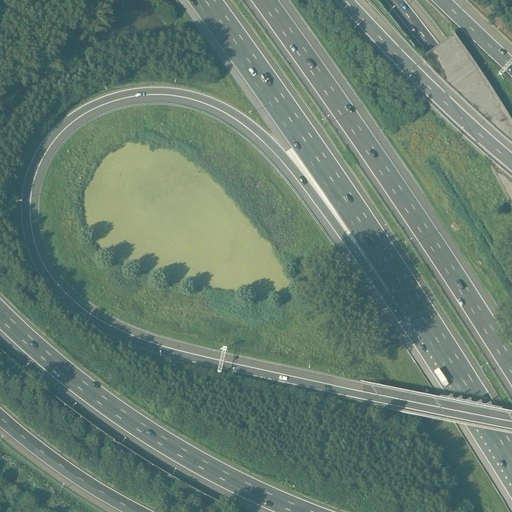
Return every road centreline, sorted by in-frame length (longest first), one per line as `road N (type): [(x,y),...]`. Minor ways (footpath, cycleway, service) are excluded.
road 1 (motorway): [(511,426),(142,344),(90,320),(46,279),(25,220),(28,181),(43,147),(90,105),(159,90),(220,105),(262,134),(361,259),(402,287)]
road 2 (motorway): [(511,365),(266,0)]
road 3 (motorway): [(0,313),(127,420),(298,511)]
road 4 (motorway): [(204,0),(402,287)]
road 5 (motorway): [(511,165),(344,0)]
road 6 (motorway): [(402,287),(511,467)]
road 7 (motorway): [(511,165),(392,0)]
road 8 (motorway): [(0,418),(135,511)]
